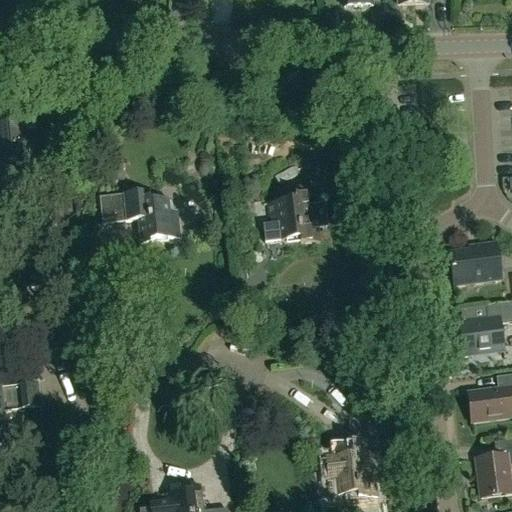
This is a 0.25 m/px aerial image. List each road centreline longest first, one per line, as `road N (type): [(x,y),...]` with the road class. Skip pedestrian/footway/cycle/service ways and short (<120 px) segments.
road 1 (tertiary): [(477,47),(311,48),(0,29)]
road 2 (residential): [(445,511),(417,248),(430,226),(484,196)]
road 3 (residential): [(237,380),(95,349),(0,310)]
road 4 (residential): [(484,196),(477,47)]
